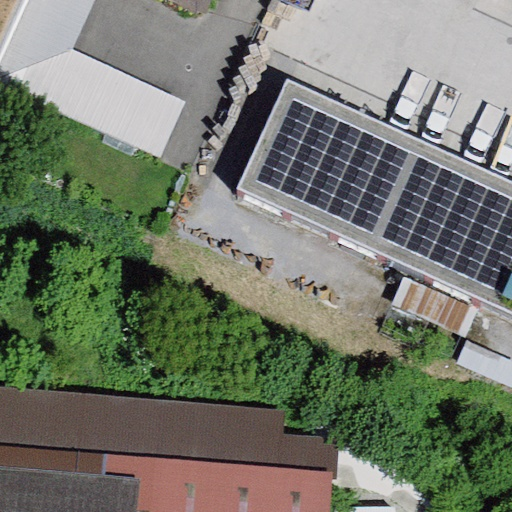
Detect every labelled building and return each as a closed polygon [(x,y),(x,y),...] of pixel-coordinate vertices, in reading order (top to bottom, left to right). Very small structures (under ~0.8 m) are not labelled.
[(97,0),(34,0),(0,74),(0,93),(159,166),(187,104),(73,52),(97,0)] [(0,0),(0,74),(34,0),(0,0)] [(215,0),(163,0),(206,20),(215,0)] [(511,180),(287,83),(240,192),(511,321),(511,180)] [(143,511),(328,511),(331,475),(147,462),(143,511)] [(134,511),(137,483),(0,470),(0,511),(134,511)]
